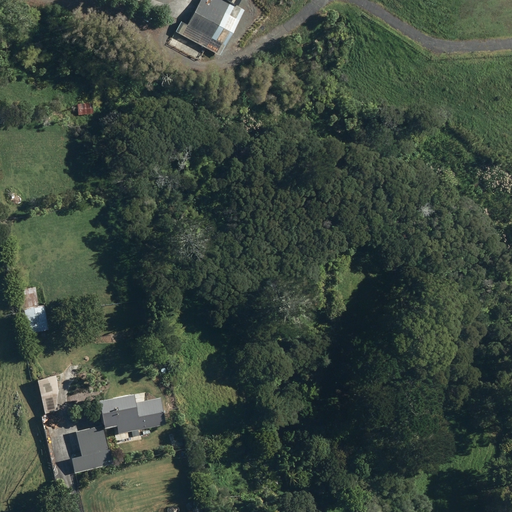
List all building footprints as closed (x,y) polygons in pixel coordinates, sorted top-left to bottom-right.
[(200,0),(188,23),(211,36),(230,1),(228,0),(200,0)] [(78,114),(93,113),(92,101),(77,103),(78,114)] [(23,308),(28,333),(49,329),(44,304),(38,305),(34,286),(15,290),(19,309),(23,308)] [(113,405),(118,432),(166,423),(161,395),(113,405)] [(71,457),(75,472),(113,463),(109,448),(107,448),(101,425),(75,431),(81,454),(71,457)] [(200,511),(200,503),(189,504),(190,511),(200,511)]
